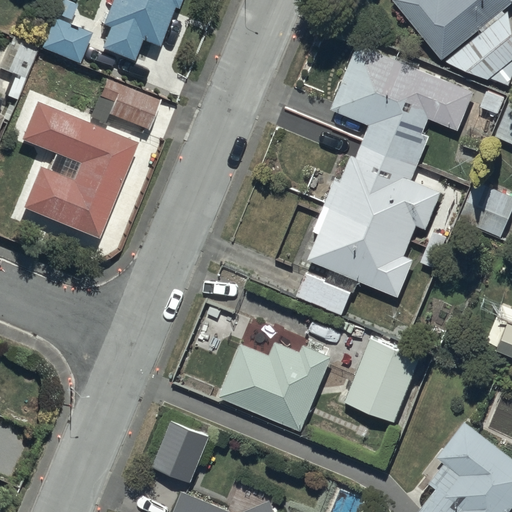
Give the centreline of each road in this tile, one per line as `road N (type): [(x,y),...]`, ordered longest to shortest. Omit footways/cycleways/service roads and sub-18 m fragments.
road 1 (residential): [(272,0),(129,339)]
road 2 (residential): [(129,339),(62,511)]
road 3 (residential): [(129,339),(0,285)]
